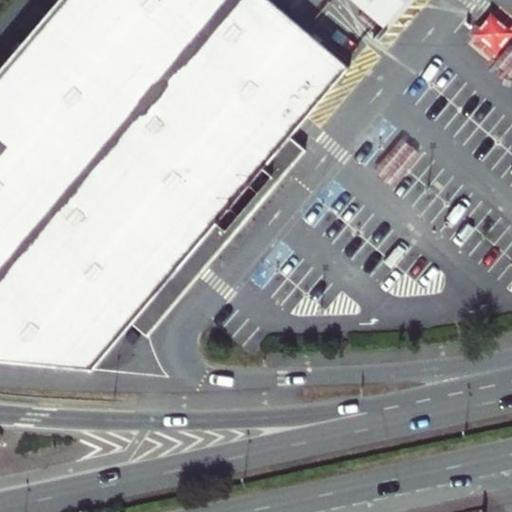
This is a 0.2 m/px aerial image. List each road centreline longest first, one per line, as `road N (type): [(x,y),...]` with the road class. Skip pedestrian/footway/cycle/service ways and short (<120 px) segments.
road 1 (primary): [(511,398),(0,508)]
road 2 (primary): [(511,375),(291,417),(0,413)]
road 3 (primary): [(251,511),(511,455)]
